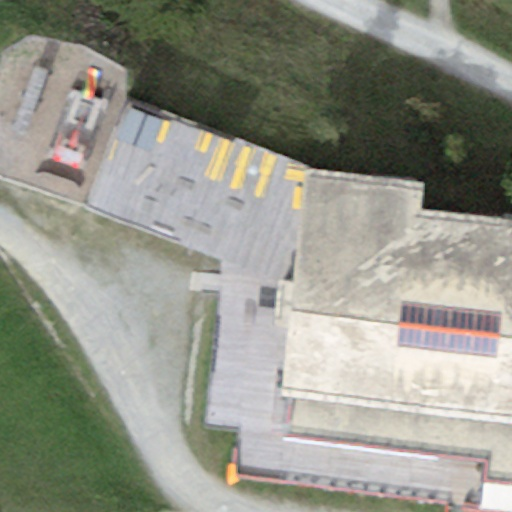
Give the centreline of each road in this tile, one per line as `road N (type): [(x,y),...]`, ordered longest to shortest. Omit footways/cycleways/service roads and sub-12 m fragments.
road 1 (track): [(0,223),(73,298),(158,450),(197,497)]
road 2 (track): [(511,88),(340,0)]
